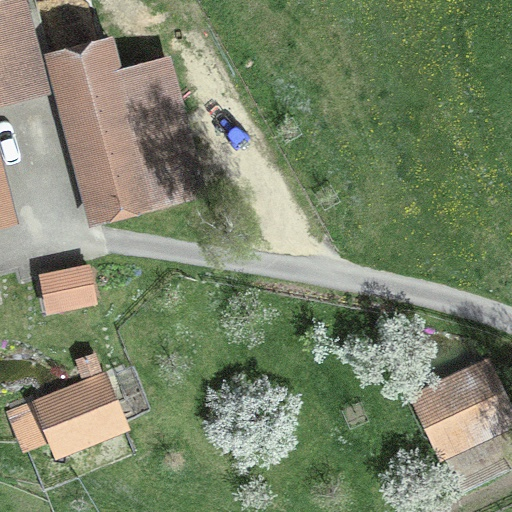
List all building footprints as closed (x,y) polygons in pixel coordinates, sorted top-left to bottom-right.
[(0,87),(36,78),(17,3),(0,7),(0,87)] [(58,59),(99,215),(194,190),(162,68),(113,81),(104,47),(58,59)] [(53,274),(60,308),(95,301),(88,267),(53,274)] [(487,363),(415,398),(437,444),(509,409),(487,363)] [(104,375),(37,403),(56,451),(124,423),(104,375)]
